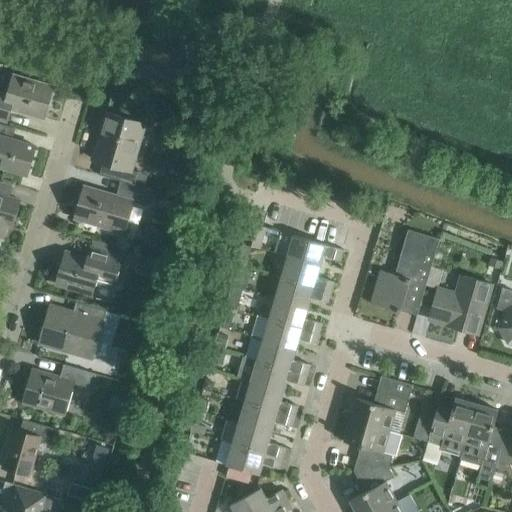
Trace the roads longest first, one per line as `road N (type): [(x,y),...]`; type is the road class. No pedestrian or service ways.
road 1 (residential): [(351,328),(344,313),(365,233),(351,214),(267,189)]
road 2 (residential): [(331,511),(313,460),(351,328)]
road 3 (residential): [(33,268),(89,94)]
road 4 (residential): [(511,374),(351,328)]
road 5 (unclassified): [(233,145),(274,0)]
